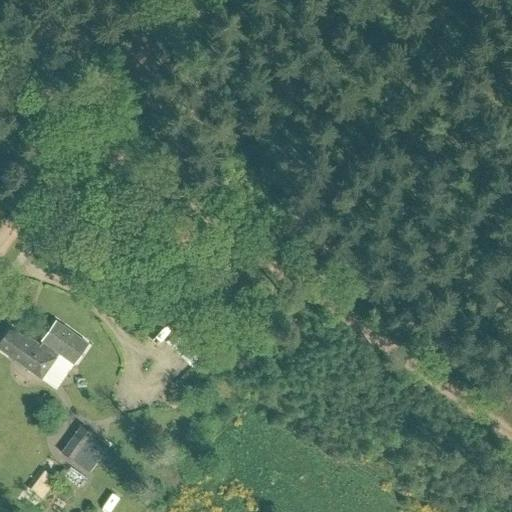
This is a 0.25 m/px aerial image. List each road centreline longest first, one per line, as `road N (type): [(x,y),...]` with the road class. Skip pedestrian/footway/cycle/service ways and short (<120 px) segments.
road 1 (track): [(82,131),(511,436)]
road 2 (track): [(0,246),(176,0)]
road 3 (track): [(115,83),(0,3)]
